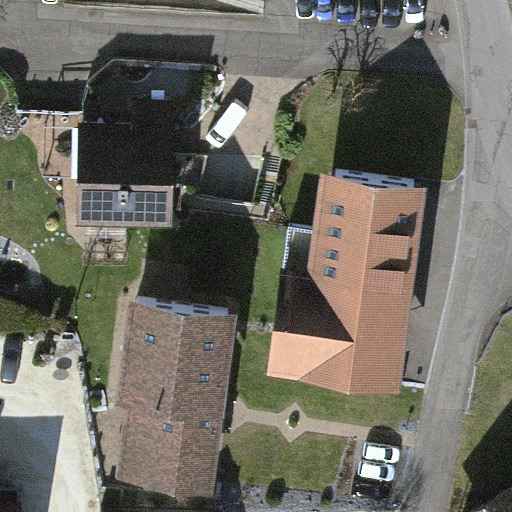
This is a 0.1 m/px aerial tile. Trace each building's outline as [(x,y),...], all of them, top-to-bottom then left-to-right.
[(133,116),(79,115),(77,219),(173,221),(176,96),(133,95),(133,116)] [(306,262),(281,259),(267,365),(401,382),(428,175),(320,161),(306,262)] [(239,303),(130,287),(115,393),(128,395),(117,472),(213,486),(239,303)] [(0,388),(79,394),(81,375),(28,371),(30,343),(0,341),(0,388)] [(511,511),(511,476),(446,511),(511,511)] [(0,491),(0,511),(22,511),(22,492),(0,491)]
